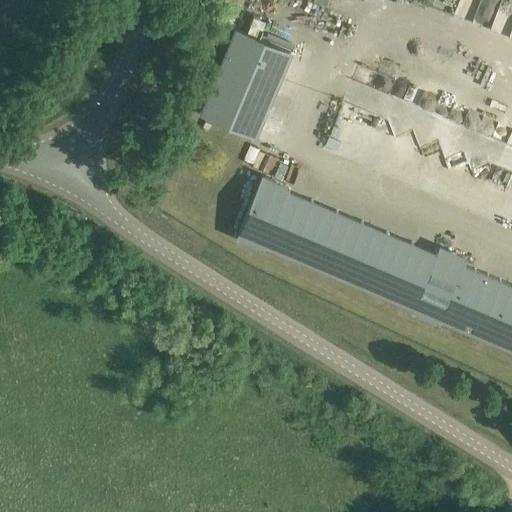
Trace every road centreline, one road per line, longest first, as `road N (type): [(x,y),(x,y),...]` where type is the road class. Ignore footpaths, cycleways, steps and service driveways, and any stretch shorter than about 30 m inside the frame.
road 1 (unclassified): [(63,181),(511,468)]
road 2 (unclassified): [(63,181),(128,53),(143,0)]
